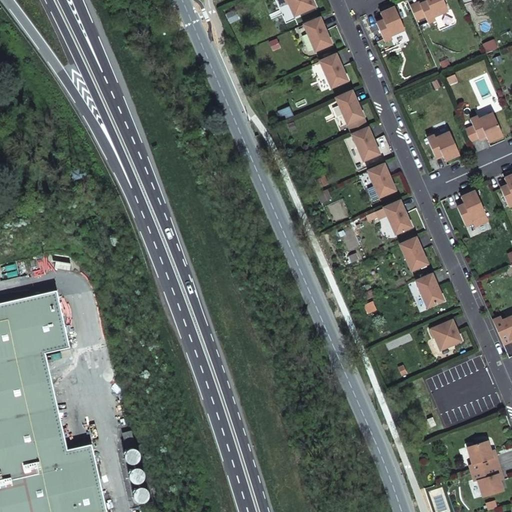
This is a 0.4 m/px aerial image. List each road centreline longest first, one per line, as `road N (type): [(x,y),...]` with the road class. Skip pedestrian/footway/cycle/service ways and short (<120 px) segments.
road 1 (residential): [(400,511),(182,0)]
road 2 (residential): [(337,0),(501,375)]
road 3 (trunk): [(263,511),(190,288),(148,189)]
road 4 (trunk): [(148,223),(246,511)]
road 5 (unknown): [(0,285),(52,280),(63,290),(112,511)]
road 6 (trunk): [(4,0),(78,102),(148,223)]
road 7 (trunk): [(46,0),(148,223)]
road 8 (trunk): [(148,189),(58,0)]
road 9 (trunk): [(148,189),(76,0)]
